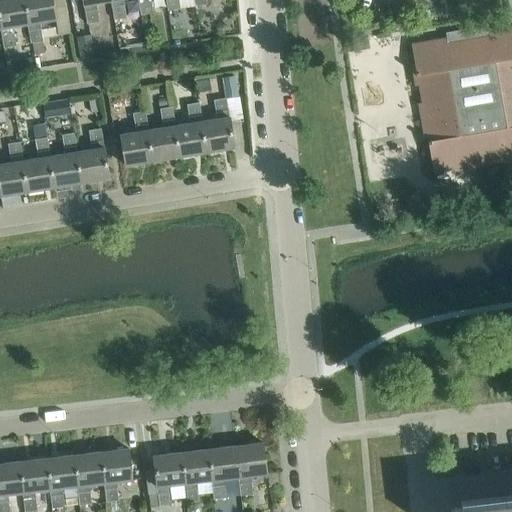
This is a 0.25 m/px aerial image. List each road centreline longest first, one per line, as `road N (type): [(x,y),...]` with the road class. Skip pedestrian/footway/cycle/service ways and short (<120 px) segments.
road 1 (residential): [(0,430),(300,393)]
road 2 (residential): [(282,178),(0,218)]
road 3 (residential): [(0,97),(268,54)]
road 4 (unclassified): [(300,393),(282,178)]
road 5 (unclassified): [(282,178),(268,54)]
